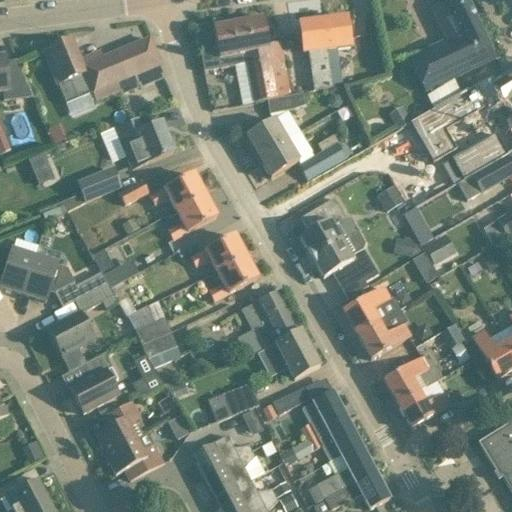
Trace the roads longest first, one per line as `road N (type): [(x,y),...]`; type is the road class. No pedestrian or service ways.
road 1 (residential): [(398,459),(193,106),(170,40),(167,0)]
road 2 (residential): [(97,508),(22,369),(0,355)]
road 3 (tertiary): [(0,22),(167,0)]
road 4 (residential): [(398,459),(511,394)]
road 5 (residential): [(197,511),(183,483),(161,476),(97,508)]
